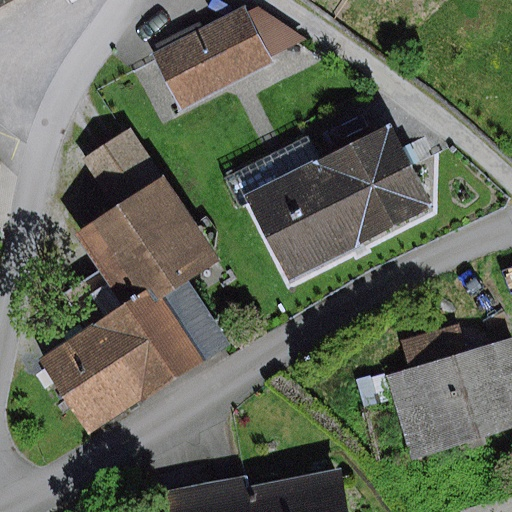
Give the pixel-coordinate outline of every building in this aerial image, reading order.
[(242,8),(149,55),(179,112),(273,64),(267,57),(306,39),(257,8),(245,14),(242,8)] [(318,158),(241,198),(284,281),(425,209),(381,126),(318,158)] [(118,207),(74,235),(96,269),(57,294),(86,338),(170,285),(211,257),(129,132),(87,160),(118,207)] [(241,198),(318,158),(306,135),(219,179),(231,203),(241,198)] [(86,338),(43,365),(88,436),(215,357),(170,285),(86,338)] [(400,339),(408,368),(465,352),(457,323),(400,339)] [(408,368),(384,376),(408,455),(511,424),(511,347),(509,339),(465,352),(408,368)] [(245,474),(154,493),(157,511),(348,511),(340,469),(248,488),(245,474)]
